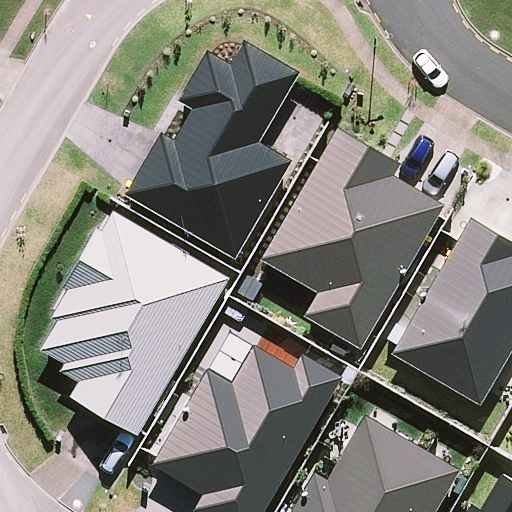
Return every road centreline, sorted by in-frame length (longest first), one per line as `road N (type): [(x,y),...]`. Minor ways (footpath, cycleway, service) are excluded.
road 1 (residential): [(0,173),(109,0)]
road 2 (residential): [(412,0),(446,55),(511,95)]
